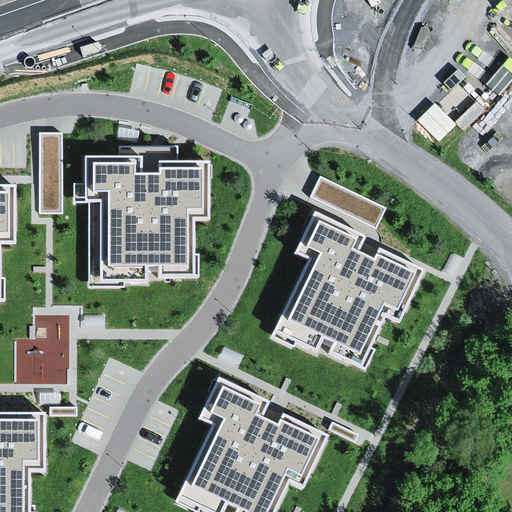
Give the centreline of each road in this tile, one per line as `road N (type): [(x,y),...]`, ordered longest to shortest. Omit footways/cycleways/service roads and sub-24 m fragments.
road 1 (residential): [(273,170),(216,319),(154,388),(88,511)]
road 2 (residential): [(273,170),(142,120),(34,118),(0,128)]
road 3 (tertiary): [(320,92),(428,167),(511,244)]
road 4 (primary): [(0,42),(121,0)]
